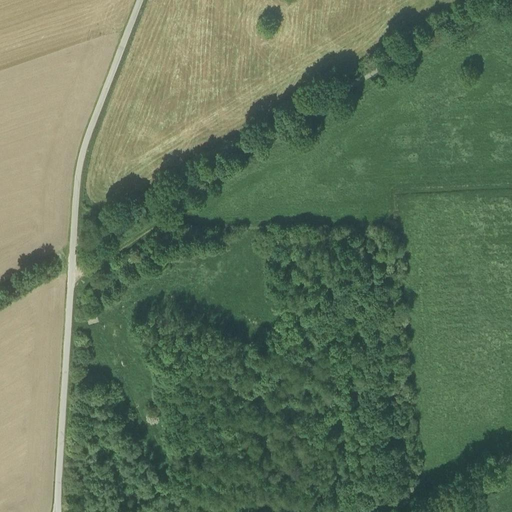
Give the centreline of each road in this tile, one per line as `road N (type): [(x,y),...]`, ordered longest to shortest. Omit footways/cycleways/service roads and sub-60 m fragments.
road 1 (unclassified): [(59,511),(81,162),(139,0)]
road 2 (track): [(511,453),(391,511)]
